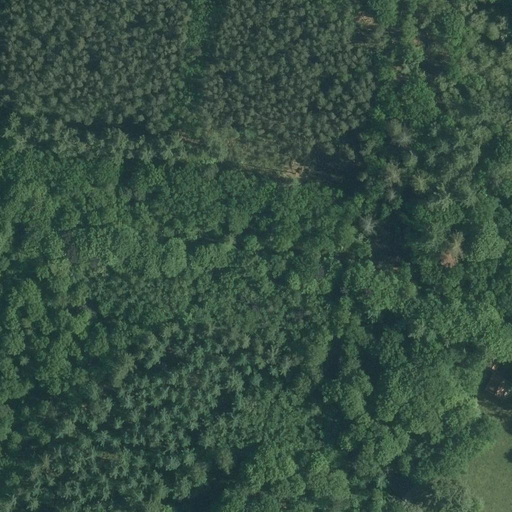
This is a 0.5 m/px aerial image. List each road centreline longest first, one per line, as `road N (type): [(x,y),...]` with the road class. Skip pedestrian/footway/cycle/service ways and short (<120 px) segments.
road 1 (track): [(0,237),(355,288),(511,348)]
road 2 (track): [(152,511),(194,466),(335,443),(403,420),(436,384),(443,324)]
